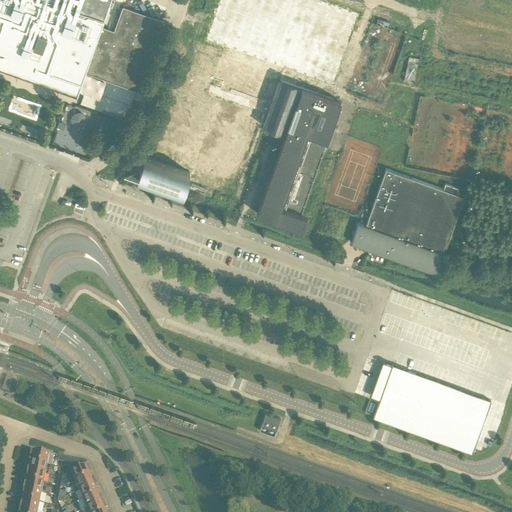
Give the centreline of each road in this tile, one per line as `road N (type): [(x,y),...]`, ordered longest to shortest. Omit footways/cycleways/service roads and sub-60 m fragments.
road 1 (unclassified): [(511,432),(498,461),(475,468),(176,362),(156,347),(109,276)]
road 2 (secondary): [(174,511),(110,382),(71,339),(35,317)]
road 3 (unclassified): [(79,175),(98,192),(301,265)]
road 4 (secondary): [(23,330),(99,391),(158,511)]
road 5 (unclassified): [(79,175),(139,125),(184,0)]
road 6 (residential): [(301,265),(367,92)]
road 7 (residential): [(254,0),(237,47),(344,84)]
road 8 (residential): [(117,511),(90,453),(14,427)]
road 9 (unclassified): [(109,276),(89,246),(61,247),(47,258),(27,314)]
road 10 (residential): [(493,0),(450,122)]
